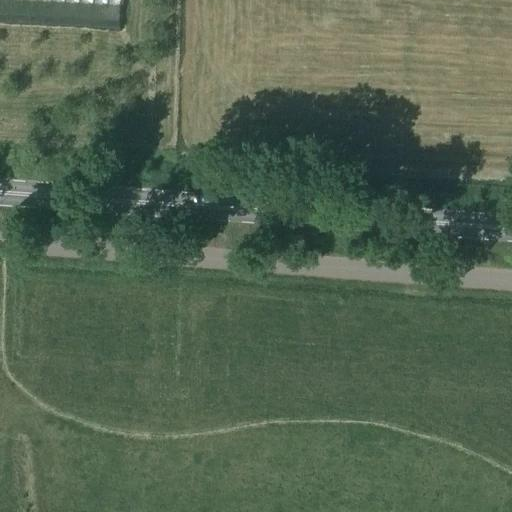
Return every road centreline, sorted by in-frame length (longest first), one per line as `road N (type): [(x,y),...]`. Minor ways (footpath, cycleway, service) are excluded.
road 1 (secondary): [(511,230),(0,193)]
road 2 (unclassified): [(511,282),(0,245)]
